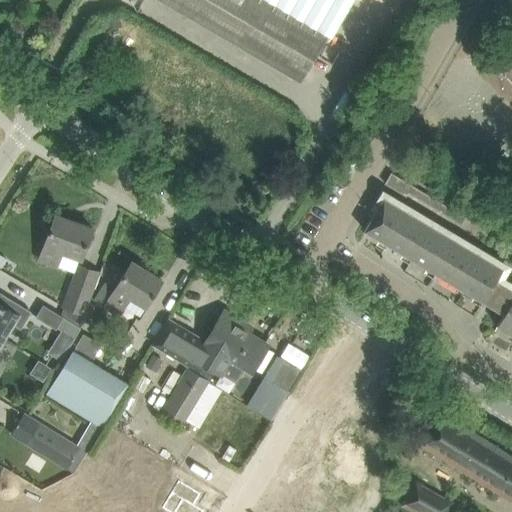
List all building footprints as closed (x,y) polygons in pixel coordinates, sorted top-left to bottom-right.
[(163,0),(302,81),(328,36),(266,0),(163,0)] [(266,0),(328,36),(330,37),(351,0),(266,0)] [(118,13),(103,18),(107,31),(122,26),(118,13)] [(392,172),(385,183),(406,196),(408,192),(461,224),(466,217),(392,172)] [(384,196),(364,229),(494,307),(507,285),(497,279),(504,267),(384,196)] [(56,214),(49,233),(40,259),(57,265),(62,250),(82,257),(93,227),(56,214)] [(163,279),(132,261),(116,287),(105,281),(94,299),(119,316),(131,296),(147,305),(163,279)] [(66,308),(64,312),(84,319),(85,315),(94,290),(92,290),(99,272),(77,264),(62,306),(66,308)] [(511,288),(507,285),(494,307),(504,313),(497,325),(511,333),(511,288)] [(0,334),(5,338),(15,323),(21,327),(31,311),(0,292),(0,334)] [(36,316),(57,328),(63,318),(64,316),(44,304),(36,316)] [(169,318),(153,343),(190,366),(189,367),(164,408),(184,421),(210,378),(206,376),(197,370),(203,361),(212,366),(222,372),(231,357),(232,356),(247,365),(253,369),(254,368),(251,366),(265,344),(268,346),(269,344),(250,333),(236,324),(235,325),(236,326),(234,330),(219,321),(222,316),(221,315),(205,340),(196,334),(169,318)] [(63,318),(57,328),(62,330),(75,338),(81,328),(63,318)] [(73,350),(47,393),(102,426),(128,384),(73,350)] [(154,354),(147,365),(156,371),(164,359),(154,354)] [(334,356),(321,378),(355,398),(361,388),(380,399),(393,378),(390,376),(392,373),(380,366),(378,369),(358,357),(351,367),(334,356)] [(272,364),(264,376),(288,390),(301,369),(283,359),(278,368),(272,364)] [(511,455),(445,413),(424,446),(511,500),(511,455)] [(40,420),(27,443),(46,455),(67,468),(69,466),(78,452),(81,445),(40,420)] [(298,447),(291,460),(294,462),(292,464),(313,477),(325,458),(335,465),(352,438),(330,424),(324,435),(313,429),(301,449),(298,447)] [(171,511),(203,511),(205,510),(194,504),(201,493),(180,480),(163,507),(171,511)] [(450,511),(456,503),(414,480),(400,504),(414,511),(450,511)] [(276,492),(263,511),(328,511),(330,510),(308,497),(302,507),(276,492)]
